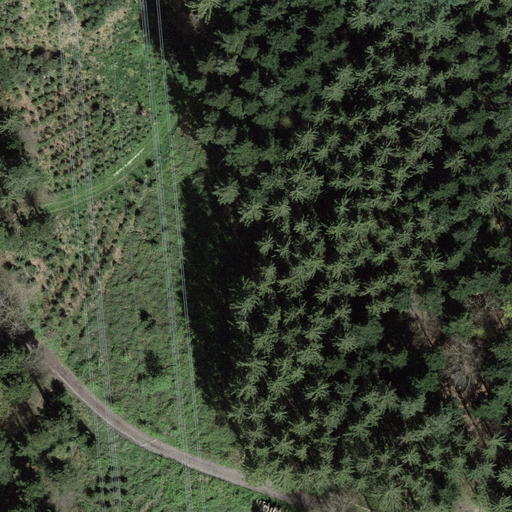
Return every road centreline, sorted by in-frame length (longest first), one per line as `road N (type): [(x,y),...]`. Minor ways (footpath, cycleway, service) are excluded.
road 1 (track): [(0,314),(135,436),(324,511)]
road 2 (track): [(0,219),(87,193),(134,161),(159,134),(237,0)]
